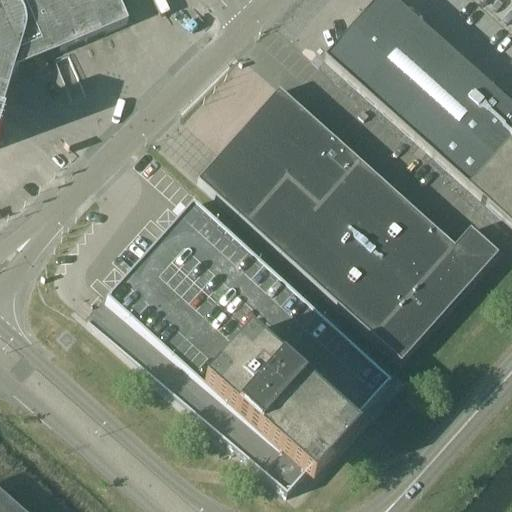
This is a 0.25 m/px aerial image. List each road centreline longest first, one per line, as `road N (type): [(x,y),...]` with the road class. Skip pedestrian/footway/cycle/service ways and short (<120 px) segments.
road 1 (unclassified): [(243,27),(35,236)]
road 2 (secondary): [(212,511),(0,326)]
road 3 (secondary): [(0,374),(153,511)]
road 4 (secondary): [(511,369),(385,511)]
